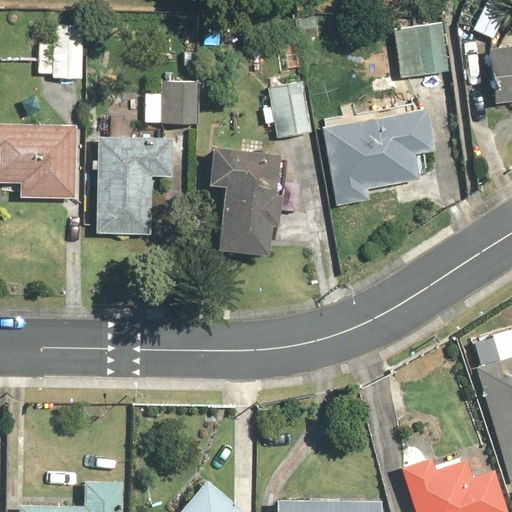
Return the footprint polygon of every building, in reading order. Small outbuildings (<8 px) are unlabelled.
[(500,0),(477,0),(465,26),(486,37),(504,2),(500,0)] [(436,20),(387,26),(393,77),(442,72),(436,20)] [(86,22),(56,21),(56,43),(43,43),(41,75),(83,77),(86,22)] [(511,43),(488,46),(493,99),(511,97),(511,43)] [(293,78),(260,84),(271,139),(303,133),(293,78)] [(166,79),(166,95),(148,95),(148,120),(197,121),(199,80),(166,79)] [(409,106),(310,125),(325,204),(360,197),(359,188),(408,178),(403,152),(418,150),(409,106)] [(79,198),(82,127),(0,123),(0,179),(26,181),(26,196),(79,198)] [(177,136),(103,135),(102,230),(156,230),(157,175),(177,176),(177,136)] [(217,185),(232,185),(229,249),(278,252),(279,225),(286,225),(287,194),(282,194),(283,152),(263,151),(264,142),(244,141),(244,147),(221,146),(221,151),(213,151),(212,180),(217,180),(217,185)] [(511,353),(482,362),(511,473),(511,353)] [(437,456),(404,469),(419,511),(511,511),(511,510),(497,470),(480,476),(474,461),(443,472),(437,456)] [(178,509),(171,511),(243,511),(245,509),(205,476),(178,509)] [(24,503),(23,511),(126,511),(128,482),(87,480),(86,506),(24,503)] [(387,511),(388,504),(283,498),(282,511),(387,511)]
